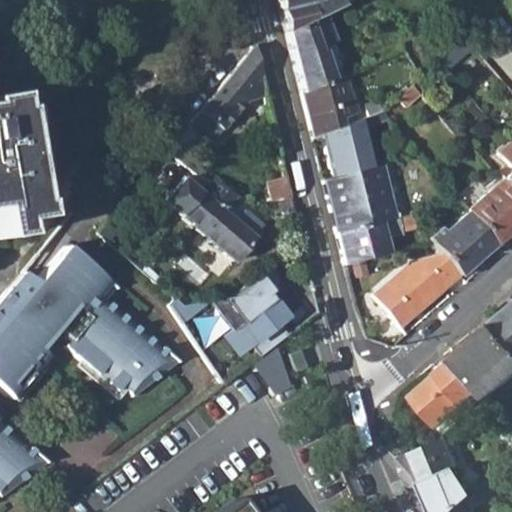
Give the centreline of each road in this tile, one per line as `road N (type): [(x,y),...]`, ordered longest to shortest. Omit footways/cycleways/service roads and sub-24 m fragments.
road 1 (residential): [(260,25),(350,388)]
road 2 (residential): [(260,25),(231,35),(72,235)]
road 3 (residential): [(511,266),(392,369),(350,388)]
road 4 (residential): [(350,388),(393,511)]
